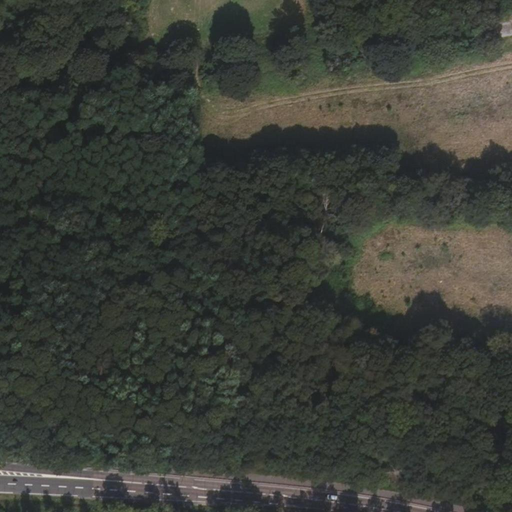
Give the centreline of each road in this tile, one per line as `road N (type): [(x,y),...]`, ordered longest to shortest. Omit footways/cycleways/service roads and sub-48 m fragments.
road 1 (secondary): [(400,511),(169,485)]
road 2 (secondary): [(169,485),(0,466)]
road 3 (secondary): [(0,481),(169,485)]
